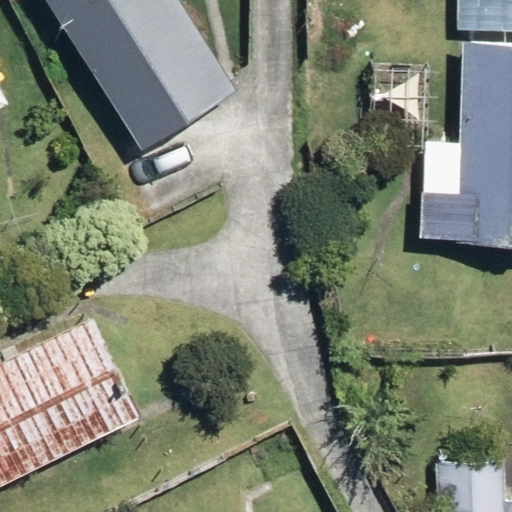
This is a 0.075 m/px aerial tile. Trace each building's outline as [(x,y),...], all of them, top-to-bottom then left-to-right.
[(176,0),(43,0),(136,146),(231,86),(176,0)] [(511,31),(511,0),(457,0),(456,30),(511,31)] [(511,39),(456,37),(452,141),(420,140),(419,187),(417,187),(415,233),(449,234),(449,240),(511,242),(511,39)] [(86,312),(0,354),(0,480),(137,414),(86,312)] [(511,511),(511,495),(501,496),(499,457),(433,459),(434,511),(511,511)]
